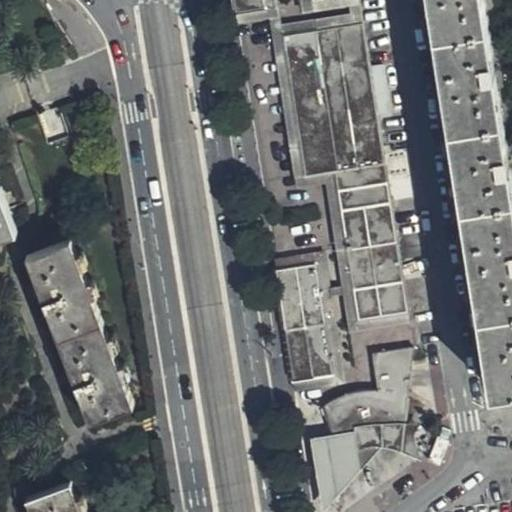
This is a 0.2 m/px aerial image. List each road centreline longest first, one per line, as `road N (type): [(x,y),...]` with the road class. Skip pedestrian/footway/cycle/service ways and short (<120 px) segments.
road 1 (primary): [(275,511),(192,6)]
road 2 (primary): [(111,12),(133,100),(198,511)]
